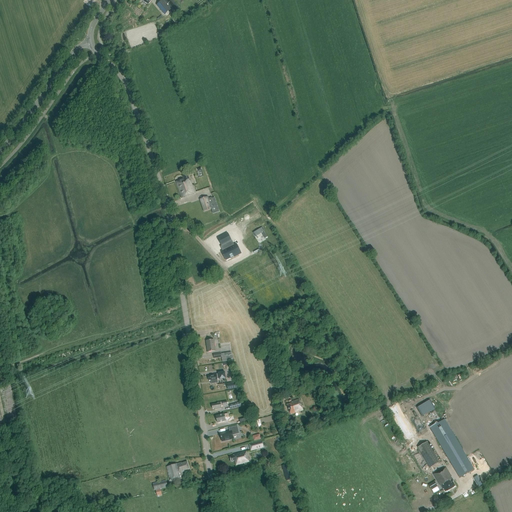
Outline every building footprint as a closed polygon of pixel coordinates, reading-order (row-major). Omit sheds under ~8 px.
[(171,9),(163,0),(162,0),(157,4),(165,13),(171,9)] [(175,182),(181,198),(195,193),(190,180),(189,180),(187,174),(182,176),(183,179),(175,182)] [(212,199),(209,200),(207,197),(200,199),(204,211),(211,208),(215,207),(212,199)] [(262,232),(265,237),(267,235),(261,226),(253,232),(255,235),(261,231),(262,232)] [(223,235),(216,244),(222,250),(225,246),(229,249),(226,253),(225,254),(233,260),(234,259),(241,250),(238,248),(239,246),(235,242),(232,245),(228,242),(229,241),(223,235)] [(215,351),(214,340),(206,341),(208,352),(215,351)] [(213,375),(208,376),(209,381),(211,380),(211,384),(218,383),(217,378),(219,378),(219,380),(226,379),(225,372),(218,373),(218,374),(213,375)] [(292,403),(287,404),(291,414),(303,409),(299,399),(292,402),(292,403)] [(422,416),(436,410),(431,400),(418,407),(422,416)] [(221,406),(228,405),(227,401),(217,403),(212,404),(213,409),(215,408),(215,410),(221,408),(221,406)] [(229,416),(228,413),(216,416),(218,423),(226,421),(225,417),(229,416)] [(261,424),(278,420),(277,414),(258,419),(260,427),(262,427),(261,424)] [(444,419),(430,428),(460,477),(474,469),(444,419)] [(230,431),(220,434),(222,441),(234,439),(233,435),(239,433),(237,426),(229,428),(230,431)] [(261,441),(249,444),(251,450),(263,447),(261,441)] [(430,467),(439,462),(428,442),(418,447),(430,467)] [(249,461),(246,452),(234,455),(234,456),(230,457),(231,462),(235,460),(236,465),(249,461)] [(182,463),(182,462),(166,467),(169,477),(170,477),(171,480),(170,480),(170,481),(181,478),(179,473),(185,471),(186,475),(188,474),(186,470),(189,469),(187,461),(182,463)] [(442,470),(442,469),(434,474),(443,489),(445,492),(455,486),(452,481),(453,481),(445,468),(442,470)] [(153,484),(154,490),(168,487),(166,481),(153,484)] [(420,488),(424,498),(430,495),(426,486),(420,488)]
